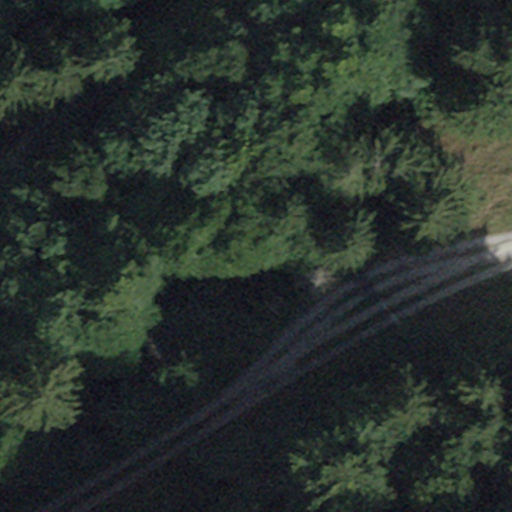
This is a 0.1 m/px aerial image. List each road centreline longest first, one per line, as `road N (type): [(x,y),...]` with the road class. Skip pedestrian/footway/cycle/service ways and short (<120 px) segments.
road 1 (track): [(511,279),(271,363),(0,503)]
road 2 (track): [(196,0),(0,173)]
